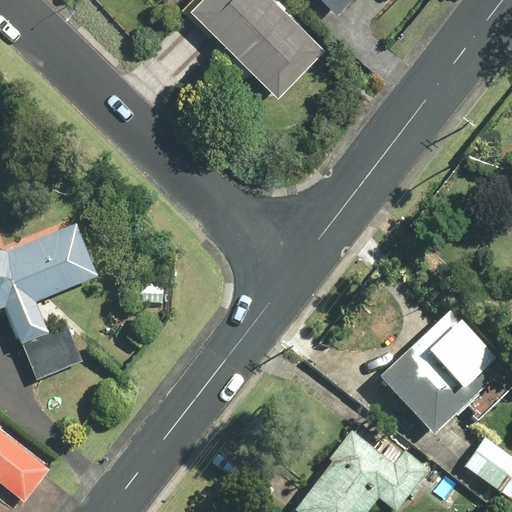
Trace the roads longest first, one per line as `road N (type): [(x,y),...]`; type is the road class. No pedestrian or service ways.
road 1 (residential): [(5,0),(279,282)]
road 2 (tertiary): [(279,282),(502,0)]
road 3 (tertiary): [(101,511),(279,282)]
